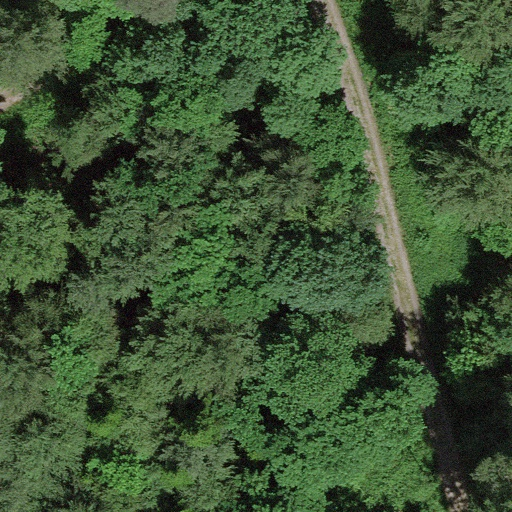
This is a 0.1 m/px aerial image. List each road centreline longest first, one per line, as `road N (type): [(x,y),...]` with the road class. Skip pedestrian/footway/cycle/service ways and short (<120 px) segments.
road 1 (track): [(328,0),(456,511)]
road 2 (track): [(0,79),(116,0)]
